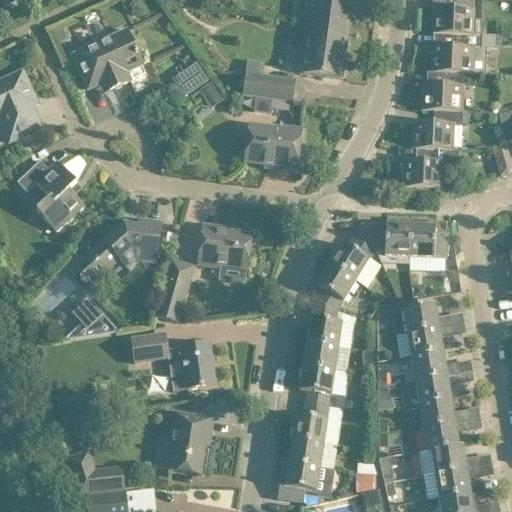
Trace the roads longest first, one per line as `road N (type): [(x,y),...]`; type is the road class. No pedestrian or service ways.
road 1 (residential): [(250,511),(287,302),(324,207)]
road 2 (residential): [(511,465),(472,232),(489,201),(511,195)]
road 3 (residential): [(324,207),(388,79),(394,0)]
road 4 (residential): [(324,207),(149,183)]
road 5 (residential): [(149,183),(122,174),(98,144),(100,134),(120,124),(150,160)]
